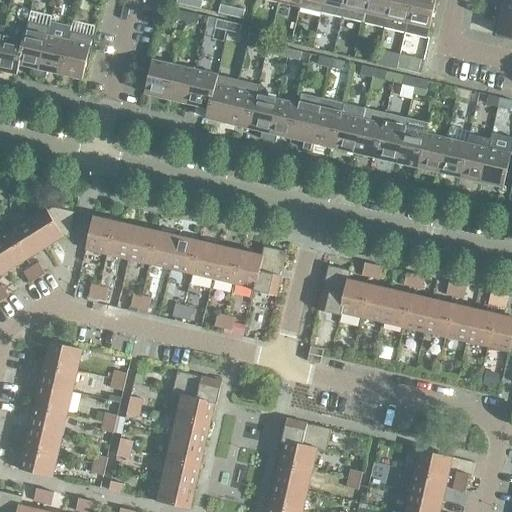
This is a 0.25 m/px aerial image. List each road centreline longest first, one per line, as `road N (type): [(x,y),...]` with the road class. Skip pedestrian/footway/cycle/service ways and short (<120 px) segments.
road 1 (residential): [(0,349),(3,335),(28,318),(67,307),(284,362)]
road 2 (residential): [(507,429),(306,376),(284,362)]
road 3 (residential): [(317,210),(99,162)]
road 4 (residential): [(511,256),(317,210)]
road 5 (residential): [(99,162),(134,0)]
